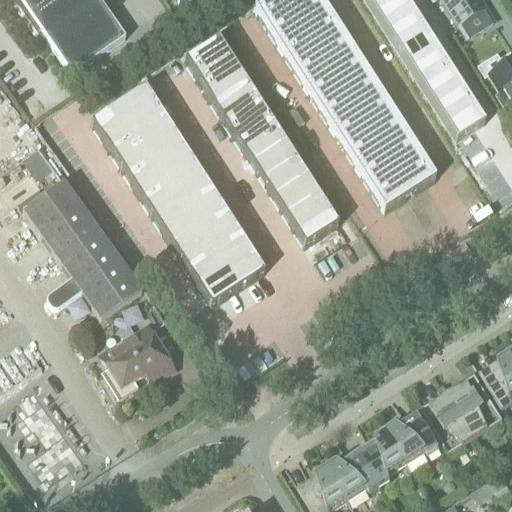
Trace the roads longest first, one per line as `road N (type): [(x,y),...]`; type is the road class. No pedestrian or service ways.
road 1 (tertiary): [(254,442),(267,423),(511,270)]
road 2 (residential): [(261,475),(511,325)]
road 3 (unknown): [(141,479),(0,275)]
road 4 (tertiary): [(88,511),(191,448),(254,442)]
